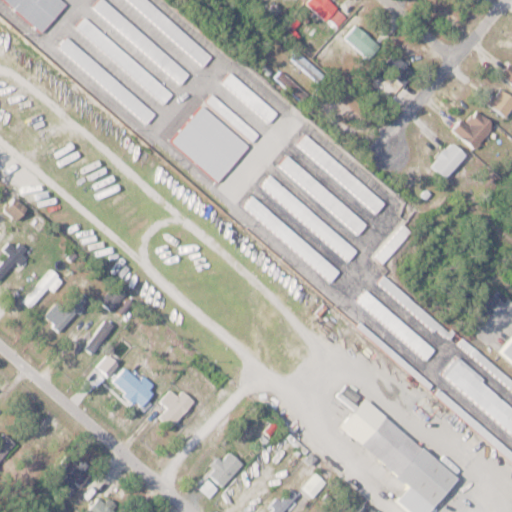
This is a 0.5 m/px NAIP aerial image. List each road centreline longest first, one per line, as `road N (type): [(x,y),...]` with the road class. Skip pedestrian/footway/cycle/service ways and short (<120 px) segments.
road 1 (residential): [(0,346),(192,511)]
road 2 (residential): [(378,0),(436,51),(451,54),(503,0)]
